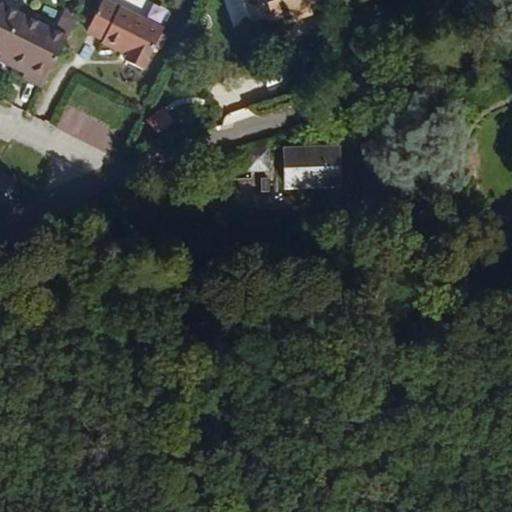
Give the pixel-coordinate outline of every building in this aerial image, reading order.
[(51,64),(75,14),(45,0),(0,0),(0,28),(6,32),(33,45),(32,50),(29,54),(51,64)] [(119,22),(129,0),(98,0),(96,6),(111,13),(111,17),(119,22)] [(153,45),(171,4),(161,0),(129,0),(119,22),(137,30),(135,36),(153,45)] [(315,0),(270,0),(275,14),(296,7),(311,1),(315,0)] [(315,13),(311,1),(296,7),(299,17),(315,13)] [(33,45),(6,32),(4,36),(32,50),(33,45)] [(327,189),(326,147),(286,148),(287,189),(327,189)] [(338,188),(337,147),(326,147),(327,189),(338,188)] [(269,170),(268,148),(247,149),(248,171),(269,170)] [(14,176),(23,161),(0,150),(0,174),(9,179),(14,176)] [(0,184),(9,179),(0,174),(0,184)]
